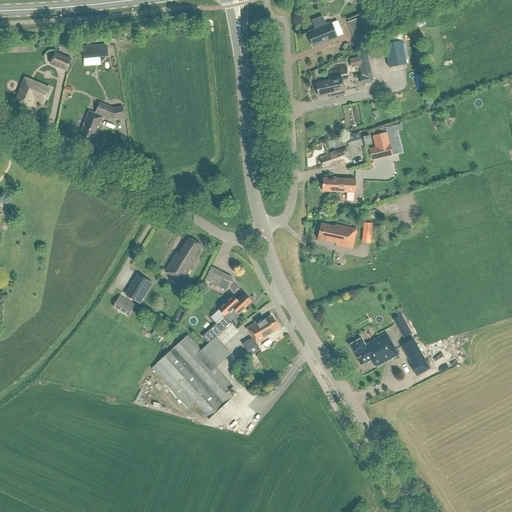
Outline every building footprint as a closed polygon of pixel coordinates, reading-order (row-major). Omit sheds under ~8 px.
[(349,22),(356,39),(357,44),(358,44),(360,47),(368,43),(365,35),(358,18),(349,22)] [(331,23),(307,33),(313,47),(337,38),(331,23)] [(401,41),(383,44),(388,68),(406,64),(401,41)] [(84,59),(107,57),(106,45),(82,47),(84,59)] [(49,64),(65,71),(70,60),(54,52),(49,64)] [(372,79),(368,64),(366,55),(350,59),(351,68),(359,66),(362,81),(372,79)] [(316,84),(319,97),(332,94),(333,97),(345,94),(341,78),(316,84)] [(50,90),(25,79),(16,100),(30,106),(33,99),(44,103),(50,90)] [(89,111),(80,135),(92,140),(97,127),(99,127),(104,116),(109,118),(115,119),(125,118),(123,107),(113,109),(99,103),(95,114),(89,111)] [(381,128),(372,131),(373,135),(372,136),(372,138),(375,147),(368,149),(371,160),(371,161),(392,156),(386,133),(383,133),(381,128)] [(346,137),(349,149),(363,146),(359,133),(346,137)] [(369,135),(362,137),(364,146),(371,145),(369,135)] [(349,160),(346,148),(320,156),(323,167),(331,164),(332,167),(340,164),(339,162),(343,161),(343,162),(349,160)] [(323,179),(322,191),(355,192),(355,180),(323,179)] [(321,224),(317,239),(336,243),(336,245),(352,249),(356,229),(335,225),(334,227),(321,224)] [(164,272),(182,283),(197,258),(194,257),(201,246),(188,238),(178,254),(176,253),(164,272)] [(233,278),(211,267),(204,280),(226,291),(233,278)] [(137,274),(124,295),(136,302),(149,281),(137,274)] [(233,296),(218,309),(224,315),(225,316),(216,324),(222,330),(223,331),(232,323),(229,321),(237,313),(238,314),(251,302),(244,294),(237,301),(233,296)] [(113,307),(127,316),(134,305),(119,296),(113,307)] [(401,314),(393,318),(404,338),(412,333),(401,314)] [(253,339),(243,345),(250,357),(260,351),(257,345),(269,338),(268,336),(279,329),(272,316),(260,323),(259,321),(247,329),(253,339)] [(222,330),(216,324),(202,337),(208,343),(222,330)] [(361,339),(350,345),(360,365),(372,359),(376,366),(398,355),(387,334),(364,346),(361,339)] [(201,351),(188,336),(152,369),(189,409),(195,403),(209,419),(238,393),(215,368),(230,355),(215,338),(201,351)] [(417,376),(430,369),(413,339),(401,346),(411,363),(410,364),(417,376)]
